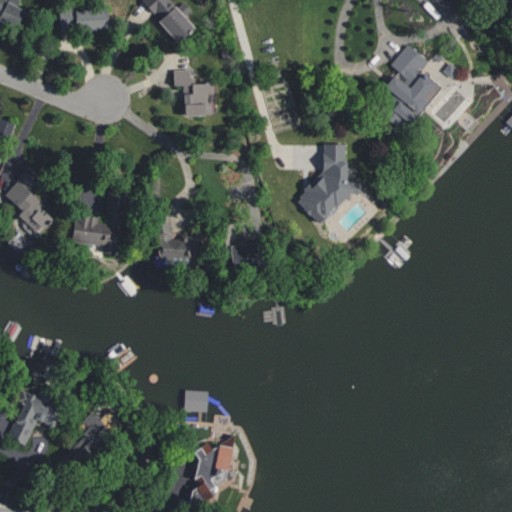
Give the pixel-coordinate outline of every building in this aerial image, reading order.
[(142,0),(145,3),(143,4),(155,18),(152,20),(171,41),(188,26),(179,16),(188,9),(180,0),(173,6),(167,0),(142,0)] [(103,8),(54,8),(54,31),(103,31),(103,8)] [(387,65),(402,77),(398,82),(388,74),(379,86),(393,97),(378,115),(393,127),(398,120),(405,126),(423,103),(417,98),(429,83),(415,72),(424,60),(403,44),(387,65)] [(205,114),(205,92),(209,92),(209,82),(186,82),(186,69),(169,69),(169,85),(178,85),(178,114),(205,114)] [(511,111),(503,121),(511,129),(511,111)] [(0,140),(5,142),(11,122),(0,118),(0,140)] [(340,143),(317,143),(317,172),(306,184),(299,184),(299,193),(291,201),(314,222),(322,213),(322,214),(342,193),(356,193),(356,179),(340,179),(340,143)] [(0,193),(15,210),(13,213),(35,236),(50,222),(37,208),(42,203),(18,177),(0,193)] [(170,239),(163,212),(145,216),(157,266),(189,258),(183,235),(170,239)] [(96,216),(71,213),(68,241),(100,245),(99,252),(113,254),(116,225),(95,223),(96,216)] [(222,243),(224,269),(241,267),(237,222),(219,224),(221,240),(228,239),(228,243),(222,243)] [(17,400),(4,436),(23,443),(32,418),(51,425),(58,405),(15,390),(12,399),(17,400)] [(78,419),(85,425),(70,441),(82,451),(104,426),(86,410),(78,419)] [(189,493),(192,492),(195,498),(200,498),(214,492),(215,482),(233,473),(235,458),(227,456),(229,444),(212,441),(204,445),(201,440),(186,448),(191,456),(188,477),(191,477),(189,493)]
